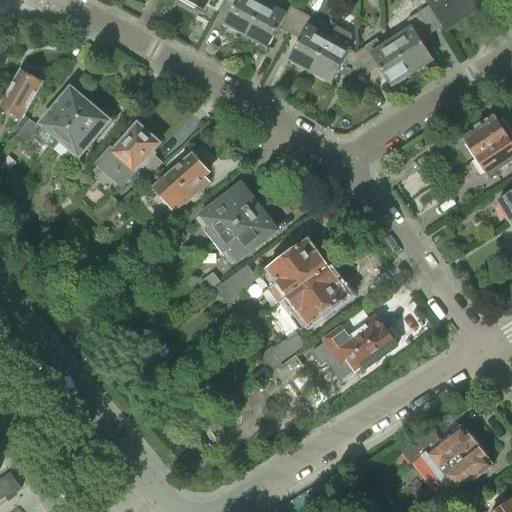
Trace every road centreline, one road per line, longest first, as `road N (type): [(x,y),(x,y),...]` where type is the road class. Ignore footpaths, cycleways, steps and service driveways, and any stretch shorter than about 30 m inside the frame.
road 1 (residential): [(348,162),(69,0)]
road 2 (residential): [(220,511),(487,349)]
road 3 (residential): [(179,511),(0,299)]
road 4 (residential): [(487,349),(348,162)]
road 5 (residential): [(348,162),(511,54)]
